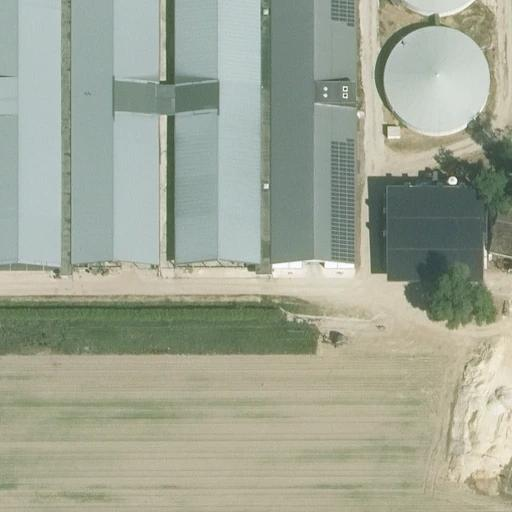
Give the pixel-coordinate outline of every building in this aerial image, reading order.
[(157,0),(0,0),(0,269),(158,270),(158,140),(157,0)] [(272,0),(175,0),(176,99),(158,99),(158,140),(175,140),(176,270),(273,271),(272,0)] [(387,0),(387,7),(476,16),(478,0),(387,0)] [(388,47),(386,92),(405,130),(450,133),(480,118),(483,69),(465,33),(455,38),(451,31),(426,29),(388,47)] [(383,239),(383,244),(386,244),(386,269),(483,269),(483,242),(486,242),(486,210),(483,210),(483,196),(464,196),(464,193),(460,193),(460,196),(442,196),(442,193),(437,193),(437,196),(426,196),(426,193),(421,193),(421,196),(410,196),(410,193),(405,193),(405,196),(386,196),(386,217),(383,217),(383,221),(386,221),(386,239),(383,239)] [(493,236),(489,253),(511,258),(511,198),(501,196),(493,236)]
